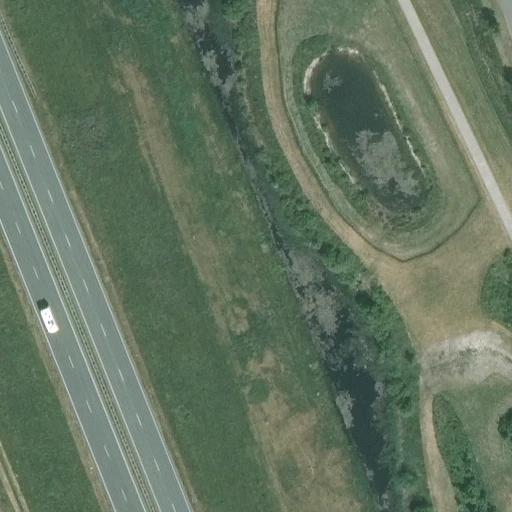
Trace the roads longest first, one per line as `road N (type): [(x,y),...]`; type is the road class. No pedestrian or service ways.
road 1 (trunk): [(175,511),(0,76)]
road 2 (trunk): [(0,190),(128,511)]
